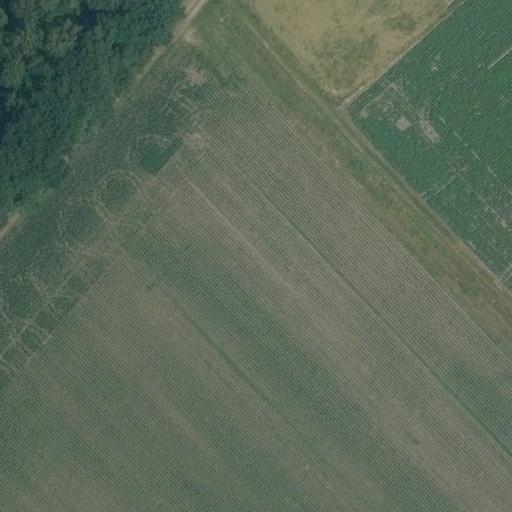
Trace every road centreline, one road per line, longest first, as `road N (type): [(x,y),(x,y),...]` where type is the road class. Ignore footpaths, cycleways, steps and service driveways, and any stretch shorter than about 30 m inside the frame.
road 1 (track): [(511,302),(230,0)]
road 2 (track): [(197,0),(0,232)]
